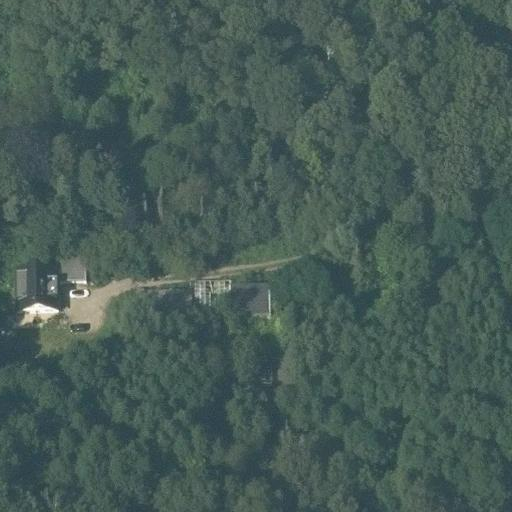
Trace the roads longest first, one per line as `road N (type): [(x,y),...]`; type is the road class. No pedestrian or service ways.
road 1 (track): [(511,173),(0,237)]
road 2 (secondary): [(370,0),(511,62)]
